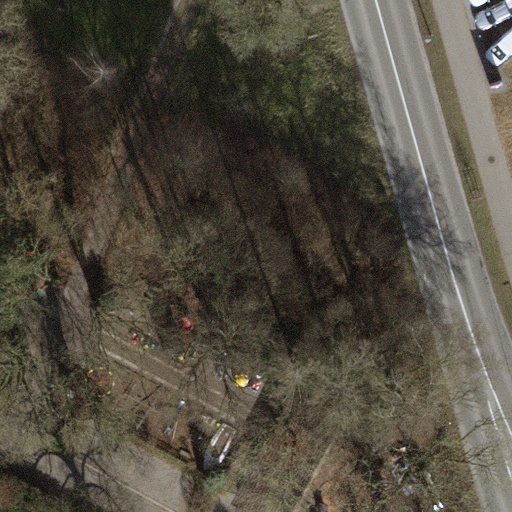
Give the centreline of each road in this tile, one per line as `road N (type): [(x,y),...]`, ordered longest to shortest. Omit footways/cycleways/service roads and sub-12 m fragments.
road 1 (track): [(2,439),(116,191),(190,0)]
road 2 (primary): [(377,0),(449,263),(511,443)]
road 3 (track): [(133,511),(0,438)]
